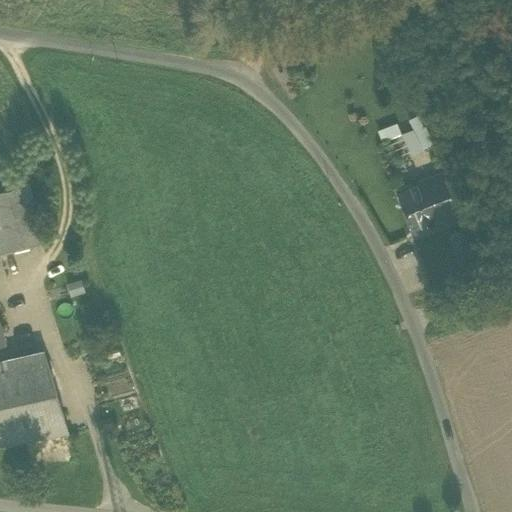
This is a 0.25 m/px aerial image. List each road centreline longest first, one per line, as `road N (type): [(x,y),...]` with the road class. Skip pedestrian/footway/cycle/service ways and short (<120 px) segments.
road 1 (unclassified): [(0,34),(227,74),(294,126),(355,204),(410,319),(467,511)]
road 2 (track): [(436,0),(227,74)]
